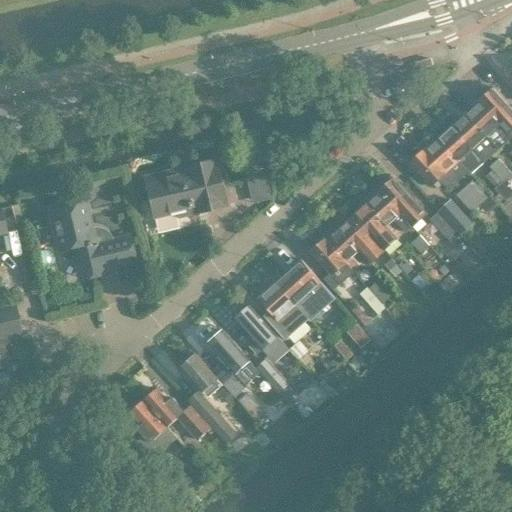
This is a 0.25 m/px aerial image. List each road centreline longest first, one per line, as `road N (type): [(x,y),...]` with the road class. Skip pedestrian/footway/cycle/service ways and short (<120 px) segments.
road 1 (residential): [(2,452),(372,129),(359,35)]
road 2 (tertiary): [(0,121),(359,35)]
road 3 (tertiary): [(359,35),(483,0)]
